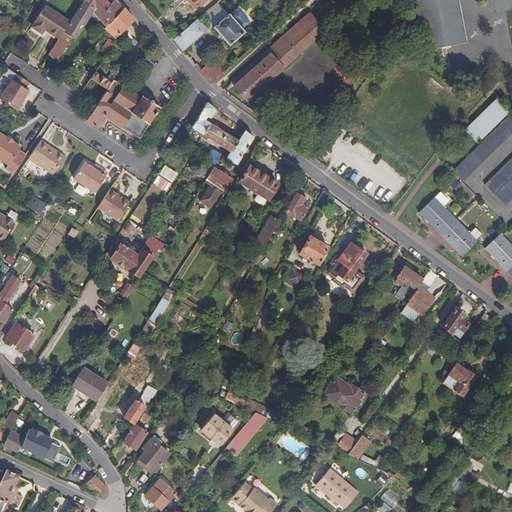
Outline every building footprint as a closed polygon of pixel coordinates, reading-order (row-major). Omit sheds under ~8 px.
[(110,5),(105,0),(83,0),(83,1),(93,11),(92,13),(100,23),(105,28),(123,8),(114,0),(110,5)] [(414,0),(417,12),(425,50),(460,44),(466,43),(458,0),(414,0)] [(93,11),(83,1),(80,4),(91,16),(92,13),(93,11)] [(57,61),(72,38),(75,40),(91,16),(80,4),(68,23),(58,39),(58,40),(56,42),(47,56),(57,61)] [(66,21),(43,6),(35,18),(36,20),(35,21),(36,25),(42,29),(45,28),(45,29),(46,28),(50,30),(48,33),(56,38),(66,21)] [(114,39),(133,20),(124,9),(123,8),(105,28),(104,30),(114,39)] [(328,11),(318,20),(322,25),(333,15),(328,11)] [(245,33),(227,12),(212,25),(229,46),(245,33)] [(231,82),(245,99),(325,29),(309,12),(231,82)] [(183,50),(203,32),(198,25),(200,23),(196,19),(173,39),(183,50)] [(58,39),(68,23),(66,21),(56,38),(58,39)] [(56,38),(48,33),(46,36),(50,38),(54,41),(56,42),(58,40),(58,39),(56,38)] [(132,52),(136,46),(138,44),(132,40),(125,50),(131,54),(132,52)] [(115,60),(124,47),(117,42),(107,54),(115,60)] [(123,71),(135,54),(132,52),(131,54),(120,70),(123,71)] [(224,72),(213,59),(200,70),(212,83),(213,82),(224,72)] [(106,90),(111,82),(117,75),(112,72),(106,80),(98,76),(94,74),(90,79),(106,90)] [(0,99),(16,111),(29,92),(25,90),(29,84),(16,75),(0,98),(0,99)] [(160,109),(142,98),(142,99),(123,88),(123,89),(120,88),(123,82),(118,78),(114,84),(111,82),(106,90),(95,106),(85,122),(97,130),(105,118),(140,140),(160,109)] [(464,129),(477,142),(510,111),(496,97),(464,129)] [(238,141),(205,121),(207,118),(210,120),(215,110),(207,104),(191,129),(202,136),(230,153),(226,160),(235,167),(253,139),(244,132),(238,141)] [(462,181),(511,132),(511,113),(452,170),(456,175),(462,181)] [(17,151),(19,148),(12,143),(5,139),(0,135),(0,160),(6,165),(3,169),(11,174),(24,156),(17,151)] [(14,139),(8,135),(5,139),(12,143),(14,139)] [(52,176),(63,158),(39,142),(27,160),(52,176)] [(213,168),(220,157),(213,153),(207,164),(213,168)] [(511,157),(484,185),(505,205),(511,198),(511,157)] [(94,194),(106,174),(99,170),(97,172),(92,169),(83,163),(73,180),(94,194)] [(206,180),(213,168),(207,164),(205,163),(197,175),(205,181),(206,180)] [(174,177),(162,168),(158,175),(170,184),(174,177)] [(224,192),(232,182),(213,168),(206,180),(211,183),(220,190),(224,192)] [(278,186),(249,168),(240,183),(258,194),(255,201),(255,203),(262,207),(264,207),(268,200),(275,204),(282,193),(276,189),(278,186)] [(170,184),(158,175),(154,181),(167,189),(170,184)] [(220,190),(211,183),(201,198),(210,205),(220,190)] [(116,222),(128,205),(108,191),(96,209),(116,222)] [(456,219),(442,206),(448,200),(439,191),(418,212),(441,235),(456,219)] [(300,222),(308,208),(307,207),(301,204),(303,200),(304,201),(305,199),(295,194),(294,194),(283,212),(284,212),(300,221),(300,222)] [(35,197),(28,207),(38,215),(45,204),(35,197)] [(0,241),(1,242),(13,225),(0,216),(0,241)] [(264,249),(280,220),(275,217),(274,219),(270,217),(255,244),(259,246),(264,249)] [(475,239),(480,234),(474,227),(469,232),(456,219),(441,235),(462,256),(477,241),(475,239)] [(149,234),(153,229),(145,223),(141,229),(147,233),(147,232),(149,234)] [(70,228),(67,236),(75,239),(78,231),(70,228)] [(511,265),(511,244),(500,232),(483,248),(506,271),(511,265)] [(140,278),(158,250),(160,251),(163,245),(164,245),(151,237),(138,256),(134,254),(134,253),(134,252),(132,250),(130,249),(129,249),(127,249),(121,245),(111,260),(139,279),(140,278)] [(318,265),(327,248),(309,237),(299,254),(318,265)] [(354,272),(366,255),(357,248),(356,249),(350,244),(328,273),(334,278),(334,281),(340,285),(343,284),(350,290),(360,277),(354,272)] [(253,269),(264,249),(259,246),(248,266),(253,269)] [(28,264),(30,256),(21,253),(19,262),(28,264)] [(8,254),(3,261),(10,266),(15,259),(8,254)] [(407,304),(418,288),(419,287),(424,280),(411,271),(413,268),(408,265),(402,274),(400,273),(399,274),(397,274),(396,277),(397,278),(398,279),(397,283),(401,285),(403,285),(395,297),(407,304)] [(293,270),(288,280),(296,284),(301,274),(293,270)] [(6,305),(21,283),(8,274),(2,283),(5,285),(0,292),(0,321),(3,324),(12,310),(6,305)] [(127,298),(133,289),(127,285),(120,296),(122,297),(126,299),(127,298)] [(422,314),(434,298),(419,287),(418,288),(407,304),(422,314)] [(37,303),(44,293),(37,288),(30,299),(37,303)] [(156,324),(173,296),(171,295),(173,292),(167,288),(167,289),(165,293),(148,320),(156,325),(156,324)] [(121,307),(126,299),(122,297),(117,305),(121,307)] [(47,300),(44,308),(51,311),(54,304),(47,300)] [(453,333),(460,337),(469,324),(463,320),(465,315),(454,308),(441,326),(452,334),(453,333)] [(484,335),(494,321),(485,314),(474,328),(484,335)] [(147,341),(156,325),(148,320),(139,336),(147,341)] [(232,325),(226,322),(221,330),(227,333),(232,325)] [(24,351),(33,336),(15,325),(6,340),(24,351)] [(379,344),(387,333),(380,328),(372,340),(379,344)] [(110,352),(121,335),(112,329),(101,347),(110,352)] [(52,335),(39,359),(47,363),(59,339),(52,335)] [(135,358),(140,349),(133,345),(127,354),(135,358)] [(457,386),(466,391),(476,376),(466,369),(465,371),(455,365),(447,376),(459,384),(457,386)] [(108,385),(82,369),(71,387),(97,402),(108,385)] [(359,401),(364,394),(350,385),(350,386),(336,377),(323,395),(350,414),(355,407),(353,405),(356,400),(359,401)] [(152,400),(157,392),(147,386),(144,393),(144,395),(150,399),(152,400)] [(248,399),(250,397),(230,386),(229,387),(225,398),(244,408),(248,399)] [(114,391),(107,388),(98,402),(105,407),(114,391)] [(146,407),(150,399),(144,395),(139,403),(146,407)] [(272,411),(248,399),(244,408),(256,413),(268,419),(272,411)] [(358,408),(361,403),(359,401),(356,400),(353,405),(355,407),(358,408)] [(135,425),(146,407),(139,403),(135,401),(124,419),(135,425)] [(280,425),(285,418),(272,411),(268,419),(280,425)] [(243,449),(268,419),(256,413),(233,441),(241,448),(243,449)] [(232,432),(212,415),(199,430),(212,441),(214,438),(222,444),(232,432)] [(278,434),(284,427),(280,425),(268,419),(264,428),(278,434)] [(474,434),(471,432),(474,428),(465,422),(458,433),(466,439),(473,445),(481,434),(476,430),(474,434)] [(305,437),(308,429),(295,423),(292,431),(305,437)] [(135,452),(148,434),(136,426),(123,443),(135,452)] [(31,430),(29,429),(20,447),(52,462),(60,446),(50,442),(52,440),(41,434),(42,432),(32,428),(31,430)] [(20,447),(24,438),(11,430),(3,446),(17,453),(20,447)] [(336,446),(344,435),(338,431),(331,442),(336,446)] [(466,439),(458,433),(456,432),(452,437),(462,444),(466,439)] [(284,434),(278,445),(300,457),(306,447),(284,434)] [(347,456),(356,443),(344,435),(336,446),(334,450),(347,456)] [(357,460),(369,443),(361,437),(356,443),(347,456),(357,460)] [(222,444),(214,438),(212,441),(219,447),(222,444)] [(417,451),(423,443),(417,439),(411,447),(417,451)] [(154,473),(169,455),(150,440),(143,449),(145,451),(138,460),(153,472),(154,473)] [(236,454),(241,448),(233,441),(228,447),(236,454)] [(60,454),(57,462),(67,466),(70,458),(60,454)] [(360,459),(375,466),(377,461),(362,455),(360,459)] [(153,472),(138,460),(136,463),(151,475),(153,472)] [(478,478),(470,474),(464,470),(466,467),(460,464),(455,474),(460,477),(461,478),(470,483),(474,485),(478,478)] [(470,474),(474,467),(467,464),(466,467),(464,470),(470,474)] [(344,510),(357,494),(329,470),(315,487),(337,506),(338,505),(344,510)] [(17,506),(21,496),(15,493),(17,489),(13,487),(18,477),(6,471),(0,482),(0,511),(2,511),(4,509),(7,511),(11,503),(17,506)] [(381,487),(387,478),(380,473),(373,481),(381,487)] [(85,484),(97,495),(104,488),(94,476),(85,484)] [(454,504),(470,483),(461,478),(450,495),(451,496),(448,501),(452,503),(454,504)] [(145,497),(161,510),(175,494),(159,480),(145,497)] [(272,511),(278,505),(271,499),(269,501),(255,489),(253,490),(245,484),(232,499),(240,506),(242,505),(247,510),(246,511),(247,511),(272,511)] [(489,494),(477,488),(475,492),(487,498),(489,494)] [(376,499),(386,511),(398,502),(388,489),(376,499)] [(422,511),(426,507),(422,503),(414,511),(422,511)]
